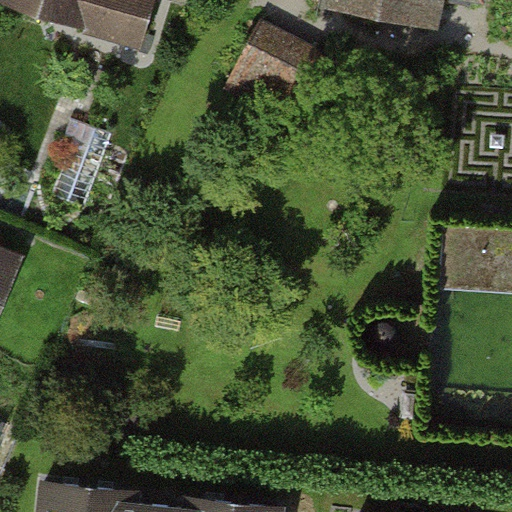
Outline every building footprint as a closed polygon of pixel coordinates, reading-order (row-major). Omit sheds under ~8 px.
[(15,0),(142,40),(154,0),(15,0)] [(339,0),(432,20),(437,0),(339,0)] [(242,62),(237,93),(288,117),(319,57),(261,27),(242,62)] [(511,227),(444,223),(442,261),(511,265),(511,227)] [(0,252),(0,308),(20,260),(0,252)] [(49,478),(45,511),(281,511),(283,504),(49,478)]
